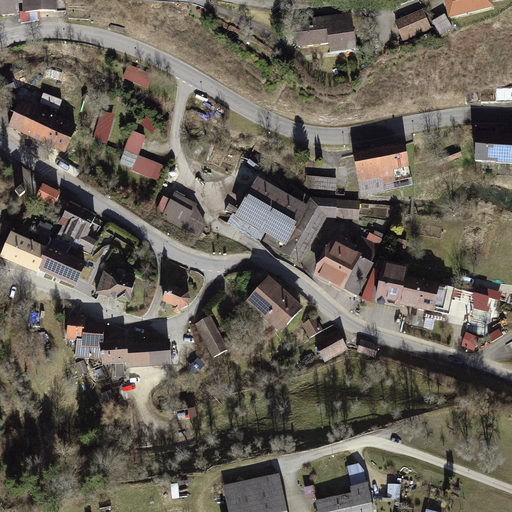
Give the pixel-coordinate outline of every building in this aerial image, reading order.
[(19,0),(0,0),(0,23),(2,23),(1,19),(21,18),(19,0)] [(60,0),(27,0),(29,14),(61,12),(60,0)] [(498,0),(450,0),(456,21),(501,9),(498,0)] [(424,11),(396,24),(402,39),(431,27),(424,11)] [(452,17),(441,23),(447,36),(459,30),(452,17)] [(327,20),(295,24),(298,47),(330,43),(331,53),(356,50),(352,21),(328,25),(327,20)] [(157,76),(131,66),(125,80),(151,90),(157,76)] [(0,86),(0,88),(4,96),(17,90),(12,80),(0,86)] [(467,91),(468,104),(511,102),(511,86),(497,87),(497,90),(467,91)] [(46,94),(42,105),(61,112),(65,101),(46,94)] [(84,126),(25,100),(12,129),(71,155),(84,126)] [(104,112),(97,141),(110,145),(117,115),(104,112)] [(149,137),(135,131),(127,151),(141,156),(149,137)] [(501,136),(478,134),(476,162),(511,163),(511,136),(508,136),(509,131),(501,131),(501,136)] [(413,143),(358,154),(365,192),(401,185),(399,176),(419,172),(413,143)] [(460,150),(440,157),(442,164),(462,158),(460,150)] [(167,168),(143,157),(137,172),(161,182),(167,168)] [(338,196),(340,179),(312,177),(311,194),(338,196)] [(310,208),(262,181),(239,221),(287,246),(283,255),(305,267),(331,220),(362,221),(363,204),(314,200),(310,208)] [(64,194),(46,187),(40,201),(58,208),(64,194)] [(171,215),(169,219),(204,236),(211,222),(197,215),(201,206),(177,193),(173,201),(165,197),(159,209),(171,215)] [(102,219),(73,205),(63,224),(72,228),(69,234),(85,242),(81,250),(94,256),(100,242),(93,238),(102,219)] [(90,267),(16,235),(5,260),(43,276),(45,272),(81,287),(90,267)] [(363,249),(342,238),(320,279),(349,293),(366,260),(359,256),(363,249)] [(414,272),(389,266),(381,303),(438,315),(445,285),(412,278),(414,272)] [(144,281),(110,271),(103,295),(137,305),(144,281)] [(276,279),(252,303),(286,336),(309,311),(276,279)] [(190,291),(174,282),(169,291),(168,293),(165,299),(176,306),(175,309),(176,311),(179,312),(183,310),(186,308),(190,304),(194,297),(190,291)] [(475,298),(473,311),(490,314),(494,290),(478,287),(476,298),(475,298)] [(55,304),(28,306),(30,332),(40,331),(41,343),(55,341),(54,327),(58,326),(55,304)] [(80,358),(106,361),(111,336),(111,326),(91,325),(91,320),(73,317),(70,341),(81,343),(80,358)] [(316,317),(303,324),(311,336),(323,329),(316,317)] [(211,318),(197,325),(208,345),(215,358),(228,351),(211,318)] [(469,327),(467,336),(479,339),(481,330),(469,327)] [(339,330),(316,343),(326,362),(349,348),(339,330)] [(125,336),(111,336),(106,361),(106,367),(122,367),(126,341),(125,336)] [(138,340),(126,341),(122,367),(123,372),(177,368),(176,363),(174,343),(165,344),(138,345),(138,340)] [(379,346),(361,341),(358,354),(376,358),(379,346)] [(89,361),(77,366),(83,382),(95,378),(89,361)] [(196,406),(189,408),(192,417),(198,415),(196,406)] [(291,511),(284,475),(227,486),(231,511),(291,511)] [(355,493),(318,502),(319,511),(379,511),(373,482),(354,487),(355,493)] [(317,486),(306,488),(308,500),(319,499),(317,486)]
